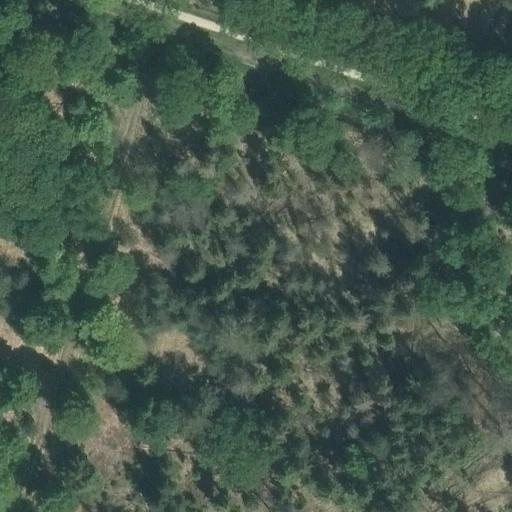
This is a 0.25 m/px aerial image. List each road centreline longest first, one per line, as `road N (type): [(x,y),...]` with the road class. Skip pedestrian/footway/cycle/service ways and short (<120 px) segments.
road 1 (track): [(168,8),(18,511)]
road 2 (track): [(73,0),(511,150)]
